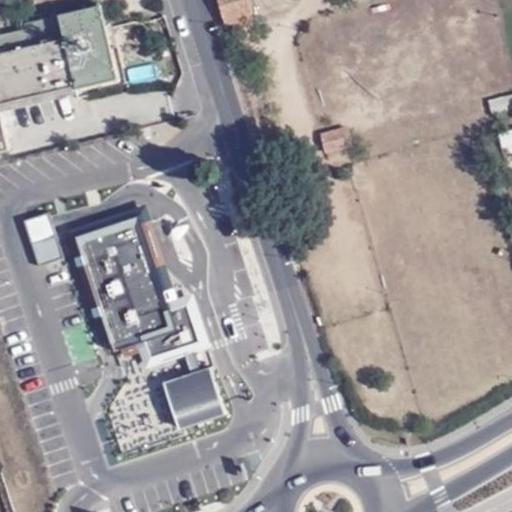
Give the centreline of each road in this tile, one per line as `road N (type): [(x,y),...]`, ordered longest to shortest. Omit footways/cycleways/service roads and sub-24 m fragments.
road 1 (unclassified): [(312,374),(196,0)]
road 2 (primary): [(511,420),(427,461),(373,472)]
road 3 (primary): [(404,511),(511,451)]
